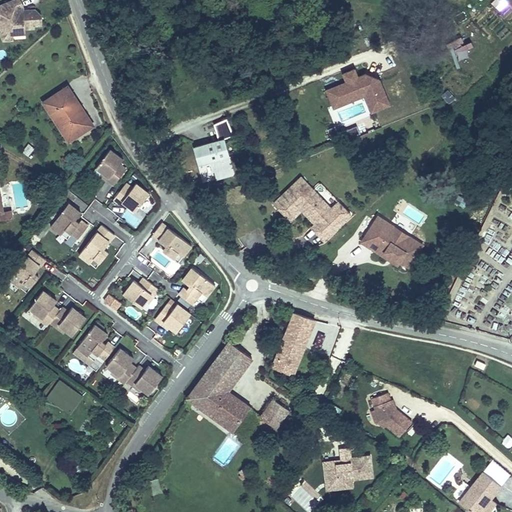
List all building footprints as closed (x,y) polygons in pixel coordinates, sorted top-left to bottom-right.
[(0,23),(1,27),(7,25),(14,29),(27,28),(27,24),(36,23),(36,21),(44,20),(43,11),(36,5),(25,5),(25,3),(23,0),(3,0),(1,1),(2,3),(0,4),(0,23)] [(15,35),(14,29),(7,25),(1,27),(5,36),(15,35)] [(348,80),(326,89),(333,106),(348,100),(347,98),(364,91),(370,93),(371,97),(369,98),(374,112),(392,104),(381,78),(367,72),(360,75),(356,67),(345,72),(348,80)] [(97,125),(69,83),(41,101),(69,143),(97,125)] [(348,100),(333,106),(334,109),(365,96),(372,113),(374,112),(369,98),(371,97),(370,93),(364,91),(347,98),(348,100)] [(203,181),(236,174),(226,137),(235,135),(228,117),(214,123),(219,139),(194,145),(203,181)] [(356,124),(338,132),(335,125),(327,128),(333,142),(360,132),(356,124)] [(27,143),(23,153),(30,156),(34,146),(27,143)] [(96,166),(103,172),(109,176),(107,179),(114,184),(126,168),(120,164),(125,157),(111,146),(96,166)] [(325,242),(352,213),(339,199),(332,206),(302,176),(274,203),(292,221),(302,212),(313,223),(311,227),(325,242)] [(122,201),(128,206),(134,212),(151,191),(137,181),(133,186),(127,181),(113,198),(120,204),(122,201)] [(78,207),(70,200),(52,223),(63,232),(67,226),(73,231),(79,236),(89,224),(83,218),(80,221),(77,218),(72,214),(78,207)] [(83,210),(78,207),(72,214),(77,218),(83,210)] [(126,210),(121,217),(137,227),(141,219),(126,210)] [(14,220),(13,211),(6,212),(0,213),(2,222),(14,220)] [(379,231),(386,218),(379,214),(372,226),(379,231)] [(425,244),(386,218),(379,231),(372,226),(361,241),(383,257),(385,253),(400,263),(409,268),(425,244)] [(194,246),(163,221),(152,235),(160,241),(164,236),(170,240),(166,245),(162,249),(173,258),(178,252),(183,257),(194,246)] [(117,234),(104,224),(81,253),(92,261),(96,256),(102,261),(109,251),(105,248),(101,244),(106,237),(111,241),(117,234)] [(67,226),(63,232),(69,236),(73,231),(67,226)] [(160,241),(166,245),(170,240),(164,236),(160,241)] [(101,244),(105,248),(111,241),(106,237),(101,244)] [(48,258),(35,248),(12,277),(22,286),(27,280),(33,285),(41,275),(36,272),(32,268),(37,261),(42,265),(48,258)] [(179,263),(183,257),(178,252),(173,258),(179,263)] [(400,263),(385,253),(383,257),(398,267),(400,263)] [(97,266),(102,261),(96,256),(92,261),(97,266)] [(32,268),(36,272),(42,265),(37,261),(32,268)] [(217,285),(192,265),(186,273),(193,279),(189,284),(186,288),(183,286),(178,293),(192,304),(198,297),(202,292),(208,296),(217,285)] [(193,279),(186,273),(182,278),(189,284),(193,279)] [(134,278),(122,292),(143,308),(154,293),(134,278)] [(28,291),(33,285),(27,280),(22,286),(28,291)] [(50,322),(60,309),(54,305),(59,299),(44,287),(30,306),(36,312),(43,317),(40,319),(48,325),(50,322)] [(122,302),(108,292),(102,300),(116,310),(122,302)] [(203,302),(208,296),(202,292),(198,297),(203,302)] [(163,320),(169,325),(177,331),(193,312),(179,301),(177,303),(171,298),(155,318),(161,323),(163,320)] [(69,310),(63,305),(60,309),(50,322),(57,328),(60,325),(66,330),(72,335),(88,315),(74,305),(69,310)] [(318,319),(292,310),(270,367),(295,376),(318,319)] [(107,358),(117,346),(110,340),(108,343),(104,340),(110,332),(97,322),(79,344),(96,358),(100,353),(107,358)] [(253,405),(231,390),(255,358),(228,338),(186,398),(234,431),(253,405)] [(126,382),(137,366),(131,362),(136,356),(121,345),(105,365),(112,371),(118,376),(116,379),(124,385),(126,382)] [(146,368),(140,364),(137,366),(126,382),(133,388),(135,385),(142,390),(148,396),(164,374),(150,364),(146,368)] [(47,400),(72,413),(83,392),(57,379),(47,400)] [(399,437),(413,420),(398,408),(394,399),(392,399),(389,391),(370,397),(378,420),(399,437)] [(278,428),(292,409),(273,397),(260,415),(278,428)] [(501,442),(510,448),(511,445),(511,436),(507,433),(501,442)] [(322,460),(325,491),(354,488),(354,480),(374,478),(372,453),(352,456),(351,446),(338,447),(340,458),(322,460)] [(478,511),(492,498),(503,485),(484,469),(458,500),(471,511),(478,511)] [(491,511),(499,503),(492,498),(478,511),(491,511)]
